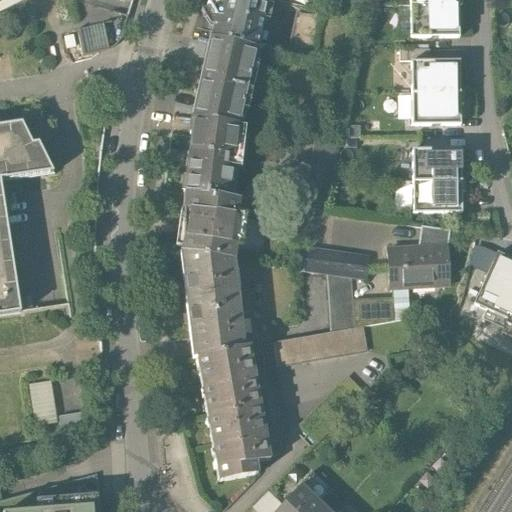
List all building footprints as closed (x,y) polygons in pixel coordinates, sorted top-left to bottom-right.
[(266,0),(217,0),(208,43),(264,53),(275,2),(266,0)] [(462,35),(461,5),(411,7),(412,37),(462,35)] [(200,83),(192,126),(251,134),(264,53),(208,43),(200,83)] [(405,64),(430,63),(429,47),(404,48),(405,64)] [(411,64),(411,96),(461,96),(461,64),(411,64)] [(411,96),(411,128),(461,128),(461,96),(411,96)] [(0,317),(20,314),(19,312),(21,312),(1,183),(54,176),(39,144),(32,145),(21,123),(0,126),(0,317)] [(188,161),(183,199),(241,206),(251,134),(192,126),(188,161)] [(339,139),(316,135),(305,199),(328,203),(339,139)] [(412,152),(413,184),(464,183),(463,150),(412,152)] [(413,184),(414,217),(465,215),(464,183),(413,184)] [(183,199),(177,257),(236,263),(241,206),(183,199)] [(423,229),(420,249),(449,247),(451,233),(423,229)] [(390,290),(395,289),(409,288),(452,285),(449,247),(420,249),(387,251),(390,290)] [(307,272),(328,275),(351,279),(367,282),(371,257),(309,248),(307,272)] [(511,262),(494,254),(470,305),(511,325),(511,262)] [(182,300),(184,317),(241,306),(236,263),(177,257),(182,300)] [(353,301),(351,279),(328,275),(331,335),(363,329),(410,320),(409,288),(395,289),(395,299),(353,301)] [(187,333),(194,364),(250,353),(241,306),(184,317),(187,333)] [(367,353),(363,329),(331,335),(274,343),(278,368),(367,353)] [(194,364),(205,419),(261,408),(250,353),(194,364)] [(348,379),(299,428),(317,446),(366,396),(348,379)] [(54,383),(30,386),(37,429),(62,425),(63,438),(91,434),(88,414),(59,418),(54,383)] [(205,419),(217,481),(274,469),(261,408),(205,419)] [(284,509),(281,511),(326,511),(303,490),(284,509)] [(251,509),(254,511),(281,511),(284,509),(267,493),(251,509)] [(97,511),(96,497),(35,502),(35,511),(97,511)]
